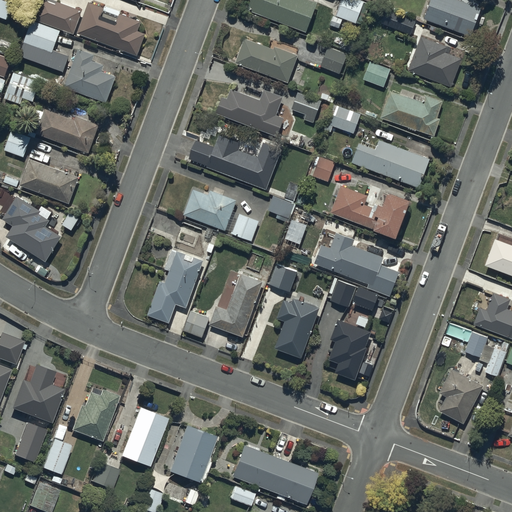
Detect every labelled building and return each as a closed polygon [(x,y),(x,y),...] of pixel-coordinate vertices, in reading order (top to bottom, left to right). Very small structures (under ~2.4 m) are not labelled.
[(0,0),(0,18),(6,20),(12,5),(0,0)] [(307,0),(252,0),(248,11),(307,34),(318,4),(307,0)] [(357,0),(344,0),(338,16),(363,25),(370,5),(357,0)] [(456,0),(432,0),(425,19),(472,37),(483,10),(456,0)] [(82,12),(58,3),(57,6),(47,3),(40,23),(74,35),(82,12)] [(106,10),(89,4),(77,34),(138,57),(146,34),(139,31),(143,21),(120,13),(117,23),(102,18),(106,10)] [(386,11),(381,24),(411,36),(416,23),(386,11)] [(53,50),(60,31),(32,20),(19,55),(63,72),(68,56),(53,50)] [(356,41),(345,37),(341,48),(352,52),(356,41)] [(421,37),(409,71),(452,87),(463,60),(447,54),(449,48),(421,37)] [(245,39),(236,64),(289,84),(299,57),(275,48),(275,50),(245,39)] [(328,47),(321,67),(341,74),(348,55),(328,47)] [(96,56),(78,50),(64,89),(107,104),(117,77),(103,71),(105,66),(93,62),(96,56)] [(13,58),(0,54),(0,75),(7,77),(13,58)] [(370,61),(363,80),(385,88),(392,69),(370,61)] [(42,83),(14,74),(5,99),(21,104),(23,98),(35,103),(42,83)] [(222,98),(216,113),(235,121),(234,123),(242,126),(243,124),(278,138),(286,120),(277,116),(284,98),(263,89),(259,98),(252,95),(251,98),(232,90),(227,100),(222,98)] [(390,91),(381,118),(435,137),(441,120),(438,119),(444,102),(427,97),(425,103),(390,91)] [(314,124),(322,102),(299,93),(292,110),(305,115),(304,120),(314,124)] [(361,115),(333,105),(324,130),(332,133),(334,126),(354,133),(361,115)] [(49,112),(40,135),(90,154),(100,126),(77,117),(75,121),(49,112)] [(12,131),(4,151),(24,158),(31,137),(12,131)] [(198,140),(190,159),(209,166),(208,168),(268,192),(283,152),(263,144),(258,157),(241,150),(243,144),(220,135),(215,147),(198,140)] [(359,144),(352,164),(420,189),(431,159),(380,140),(376,150),(359,144)] [(322,158),(314,176),(328,182),(336,164),(322,158)] [(30,160),(20,186),(70,204),(80,178),(30,160)] [(300,186),(290,182),(285,197),(295,201),(300,186)] [(342,186),(331,214),(376,231),(375,232),(398,241),(412,205),(389,196),(385,208),(379,206),(378,210),(366,206),(369,197),(342,186)] [(194,189),(184,215),(226,232),(227,230),(232,231),(231,234),(252,243),(260,222),(233,212),(237,201),(211,191),(209,195),(194,189)] [(274,196),(268,211),(290,219),(291,214),(301,218),(305,208),(274,196)] [(15,226),(8,238),(47,262),(62,237),(47,228),(51,221),(41,215),(42,212),(17,197),(4,220),(15,226)] [(322,246),(315,264),(369,285),(368,288),(391,297),(401,273),(383,266),(386,258),(354,246),(356,241),(337,234),(331,249),(322,246)] [(511,246),(498,241),(496,241),(486,267),(511,276),(511,246)] [(177,253),(171,272),(166,284),(161,282),(149,316),(170,324),(177,305),(187,308),(204,262),(177,253)] [(299,273),(277,265),(270,284),(292,292),(299,273)] [(230,271),(211,325),(244,337),(263,283),(230,271)] [(358,289),(338,281),(331,300),(350,308),(353,301),(374,309),(379,295),(359,287),(358,289)] [(482,308),(475,325),(511,338),(511,310),(508,310),(511,301),(494,295),(488,310),(482,308)] [(321,309),(294,300),(293,303),(285,301),(278,320),(285,323),(276,350),(303,359),(321,309)] [(210,319),(191,312),(184,331),(203,338),(210,319)] [(372,333),(339,321),(331,340),(337,343),(330,361),(340,364),(336,374),(356,382),(369,349),(366,348),(372,333)] [(474,332),(466,352),(481,358),(480,361),(489,365),(486,371),(498,377),(508,353),(504,352),(508,344),(500,341),(497,349),(487,345),(488,341),(495,344),(497,339),(490,336),(489,338),(474,332)] [(25,342),(1,333),(0,334),(0,358),(16,365),(25,342)] [(10,403),(49,418),(62,385),(49,380),(54,366),(34,359),(27,377),(21,375),(10,403)] [(0,401),(11,373),(0,368),(0,401)] [(484,386),(452,370),(440,393),(447,397),(439,412),(464,425),(484,386)] [(103,442),(118,400),(119,397),(101,390),(99,396),(91,393),(85,407),(81,406),(72,431),(79,434),(77,441),(90,447),(93,439),(103,442)] [(168,419),(139,409),(121,458),(150,468),(168,419)] [(45,425),(27,418),(13,454),(32,461),(45,425)] [(18,426),(0,419),(0,459),(5,462),(18,426)] [(217,438),(186,427),(169,472),(200,484),(217,438)] [(72,447),(54,440),(43,469),(61,476),(72,447)] [(259,493),(261,488),(277,494),(275,499),(284,502),(286,497),(306,505),(318,475),(244,446),(233,477),(253,485),(252,490),(259,493)] [(100,463),(93,482),(113,490),(120,471),(100,463)] [(51,511),(60,492),(38,484),(29,506),(45,511),(51,511)] [(235,487),(230,499),(251,507),(255,495),(235,487)] [(156,511),(163,495),(145,488),(138,507),(150,511),(156,511)] [(124,511),(125,511),(101,501),(96,511),(124,511)]
